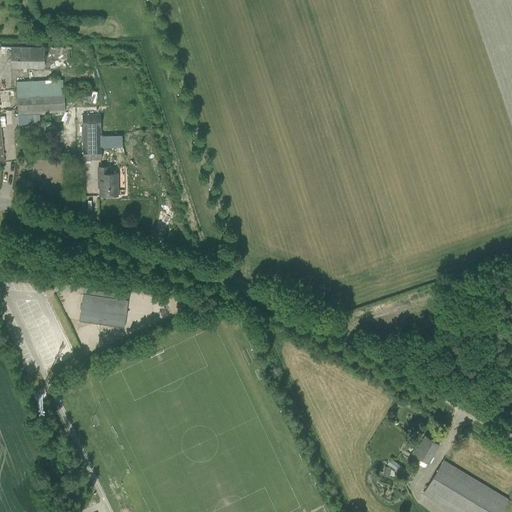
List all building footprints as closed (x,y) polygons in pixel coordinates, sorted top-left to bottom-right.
[(10,68),(42,69),(43,49),(10,48),(10,68)] [(16,82),(17,115),(65,112),(64,96),(63,96),(62,80),(16,82)] [(100,159),(100,135),(99,115),(82,115),(83,137),(83,159),(100,159)] [(100,174),(98,174),(98,183),(99,183),(99,196),(108,196),(108,197),(115,197),(115,196),(117,195),(117,177),(117,172),(108,172),(108,167),(100,167),(100,174)] [(125,300),(126,295),(86,289),(85,294),(82,294),(78,321),(123,328),(127,300),(125,300)] [(412,453),(420,458),(417,463),(423,467),(425,466),(427,463),(433,453),(438,445),(425,436),(418,448),(416,447),(412,453)] [(386,464),(405,478),(409,473),(390,459),(386,464)] [(423,494),(453,511),(499,511),(507,500),(443,461),(423,494)]
